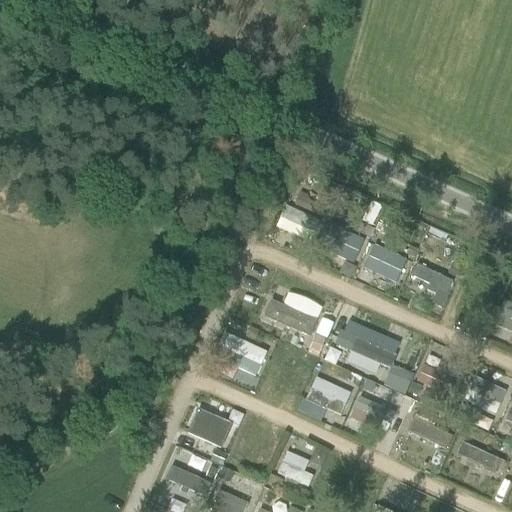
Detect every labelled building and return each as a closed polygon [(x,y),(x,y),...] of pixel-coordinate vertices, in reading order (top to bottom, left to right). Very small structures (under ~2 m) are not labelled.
[(288,230),(313,236),(318,219),(292,212),(288,230)] [(327,226),(317,248),(353,265),(364,243),(327,226)] [(374,247),(363,270),(395,285),(406,262),(374,247)] [(417,267),(411,278),(429,286),(426,292),(435,296),(431,305),(440,309),(452,284),(417,267)] [(489,319),(496,291),(459,282),(453,310),(489,319)] [(319,318),(323,303),(286,292),(282,307),(319,318)] [(511,307),(504,303),(493,325),(510,334),(511,331),(511,330),(511,307)] [(343,335),(337,348),(390,371),(395,358),(343,335)] [(257,385),(263,348),(242,344),(238,371),(245,372),(243,382),(257,385)] [(454,398),(463,377),(426,361),(417,382),(454,398)] [(316,380),(306,401),(340,417),(350,395),(316,380)] [(494,412),(501,392),(474,382),(466,402),(494,412)] [(198,412),(187,436),(220,450),(231,427),(198,412)] [(309,487),(313,477),(304,473),(309,461),(287,451),(278,473),(309,487)] [(161,498),(190,505),(192,494),(204,497),(209,478),(168,468),(161,498)] [(215,504),(211,511),(243,511),(247,505),(218,492),(213,503),(215,504)]
